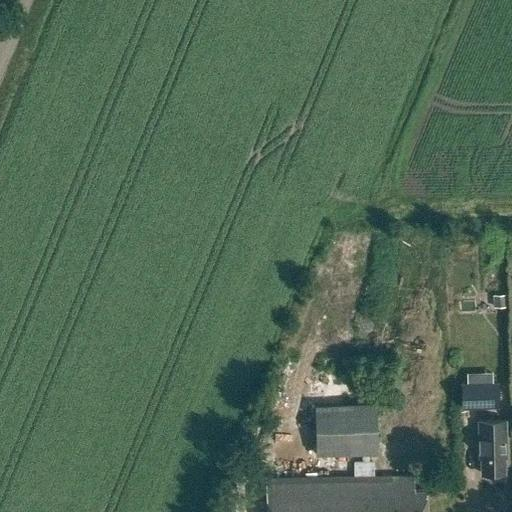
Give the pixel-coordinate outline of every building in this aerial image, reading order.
[(498,382),(460,382),(460,408),(498,407),(498,382)] [(317,451),(380,452),(380,400),(317,400),(317,451)] [(504,456),(506,456),(505,421),(479,421),(480,457),(482,457),(482,473),(504,473),(504,456)] [(374,473),(374,460),(355,459),(355,472),(374,473)] [(414,476),(266,478),(266,511),(426,511),(427,490),(414,491),(414,476)]
